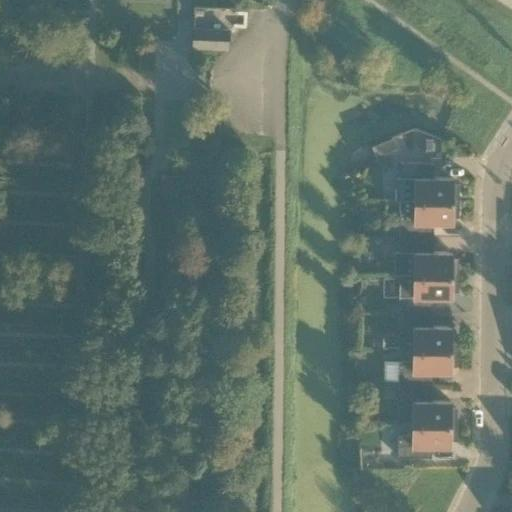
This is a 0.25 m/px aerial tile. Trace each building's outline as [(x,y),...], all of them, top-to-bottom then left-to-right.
[(193,28),(193,44),(193,49),(229,50),(230,29),(193,28)] [(417,139),(417,151),(434,151),(434,139),(417,139)] [(395,199),(400,199),(457,200),(457,184),(452,184),(453,177),(429,177),(429,162),(400,162),(400,177),(395,177),(395,199)] [(399,211),(399,236),(429,237),(429,222),(452,222),(452,215),(457,215),(457,200),(400,199),(399,211)] [(393,273),(399,273),(414,273),(457,274),(457,259),(452,259),(452,252),(429,252),(429,237),(399,236),(399,252),(394,252),(393,273)] [(457,274),(414,273),(399,273),(399,286),(399,303),(399,311),(428,311),(428,296),(452,296),(452,290),(456,290),(457,274)] [(428,326),(428,311),(399,311),(398,348),(413,348),(456,349),(456,333),(451,333),(451,326),(428,326)] [(456,364),(456,349),(413,348),(413,360),(398,360),(398,385),(428,386),(428,371),(451,371),(451,364),(456,364)] [(413,410),(413,423),(455,423),(455,407),(451,407),(451,401),(427,400),(428,386),(398,385),(398,410),(413,410)] [(455,439),(455,423),(413,423),(412,435),(397,435),(397,457),(427,457),(427,445),(450,445),(450,438),(455,439)]
